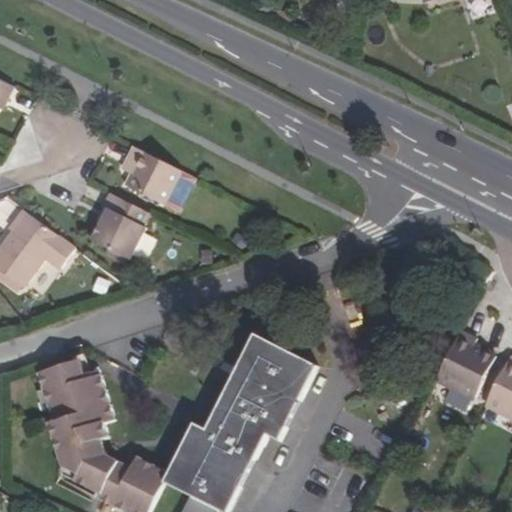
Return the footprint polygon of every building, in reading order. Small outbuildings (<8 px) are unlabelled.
[(0,94),(8,99),(15,86),(0,78),(0,94)] [(136,164),(131,174),(126,186),(168,206),(185,172),(133,146),(127,160),(136,164)] [(122,169),(131,174),(136,164),(127,160),(122,169)] [(107,209),(101,223),(92,241),(132,260),(148,228),(146,226),(152,214),(110,193),(104,206),(107,209)] [(97,220),(101,223),(107,209),(104,206),(97,220)] [(17,226),(13,231),(0,248),(0,270),(25,289),(47,260),(61,270),(77,249),(23,210),(13,223),(17,226)] [(485,285),(493,271),(478,264),(471,278),(485,285)] [(463,330),(439,379),(476,398),(497,356),(476,345),(479,338),(463,330)] [(40,373),(55,421),(51,423),(64,467),(80,475),(77,482),(103,496),(102,498),(128,511),(151,511),(167,483),(193,496),(185,511),(218,511),(219,510),(223,511),(230,511),(243,488),(237,485),(249,459),(255,462),(269,435),(282,442),(289,427),(283,423),(296,399),(302,402),(319,367),(256,335),(239,370),(245,373),(232,398),(226,395),(208,429),(196,424),(171,473),(138,457),(133,467),(108,456),(104,441),(110,439),(105,424),(117,420),(101,371),(81,376),(76,362),(40,373)] [(511,356),(488,404),(511,416),(511,356)] [(245,373),(239,370),(226,395),(232,398),(245,373)] [(283,423),(289,427),(302,402),(296,399),(283,423)] [(237,485),(243,488),(255,462),(249,459),(237,485)]
